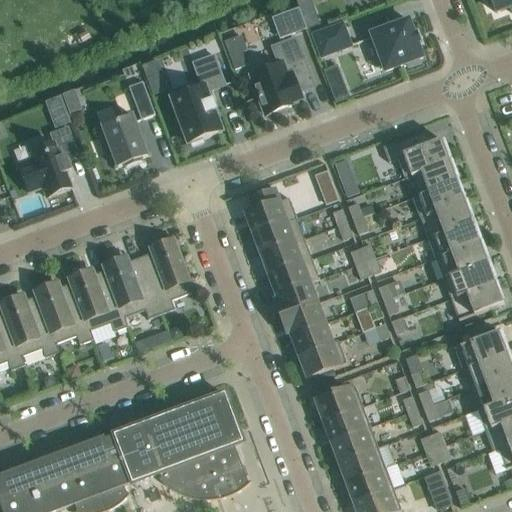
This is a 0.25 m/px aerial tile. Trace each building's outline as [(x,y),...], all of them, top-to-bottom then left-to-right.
[(511,0),(485,0),(489,9),(493,8),(496,15),(511,9),(511,11),(511,0)] [(314,9),(300,14),(307,31),(320,26),(314,9)] [(300,14),(299,11),(272,21),(280,41),(307,31),(300,14)] [(409,22),(371,36),(379,56),(375,58),(373,62),(376,70),(380,72),(384,70),(385,74),(407,66),(408,70),(421,66),(419,61),(423,60),(418,46),(420,45),(416,36),(414,36),(409,22)] [(321,59),(351,48),(343,26),(313,37),(321,59)] [(227,40),(236,70),(252,65),(243,36),(227,40)] [(253,82),(251,86),(254,95),(258,96),(267,118),(273,116),(277,118),(286,115),(287,111),(291,109),(290,106),(302,101),(300,94),(314,88),(296,42),(273,50),(280,67),(251,77),(253,82)] [(176,98),(172,100),(190,147),(191,146),(193,149),(204,145),(202,142),(222,135),(214,114),(217,113),(213,103),(210,104),(207,95),(225,88),(214,58),(193,66),(202,89),(190,93),(188,87),(174,93),(176,98)] [(157,63),(143,68),(146,76),(154,97),(168,91),(159,70),(157,63)] [(155,117),(143,84),(129,90),(141,123),(155,117)] [(344,84),(330,89),(336,106),(350,101),(344,84)] [(118,170),(125,167),(126,171),(143,164),(142,161),(148,158),(133,117),(102,129),(107,143),(103,144),(102,149),(105,155),(108,158),(113,156),(118,170)] [(66,159),(77,155),(69,133),(52,139),(55,147),(30,156),(34,165),(20,171),(29,196),(43,190),(47,200),(72,191),(66,176),(72,174),(66,159)] [(398,162),(406,181),(451,164),(451,163),(444,144),(443,142),(432,147),(427,134),(383,150),(389,165),(398,162)] [(345,160),(333,164),(338,179),(350,174),(345,160)] [(413,201),(459,184),(458,183),(459,183),(452,164),(451,164),(406,181),(406,182),(412,180),(418,198),(413,200),(413,201)] [(328,173),(315,178),(321,193),(333,188),(328,173)] [(459,184),(413,201),(421,221),(466,204),(466,203),(459,185),(459,184)] [(246,216),(253,237),(287,224),(296,221),(289,201),(280,204),(275,191),(250,200),(255,213),(246,216)] [(428,242),(474,225),(473,224),(474,224),(467,205),(466,205),(466,204),(421,221),(428,242)] [(353,223),(363,220),(358,206),(348,210),(353,223)] [(337,229),(347,225),(342,212),(333,216),(337,229)] [(363,220),(353,223),(358,237),(368,233),(363,220)] [(261,257),(295,245),(287,224),(253,237),(261,257)] [(347,225),(337,229),(343,243),(353,239),(347,225)] [(436,262),(481,245),(481,244),(482,244),(475,225),(474,225),(428,242),(436,262)] [(141,260),(162,317),(175,312),(172,303),(194,295),(173,240),(159,245),(160,248),(151,251),(152,256),(141,260)] [(295,245),(261,257),(269,278),(302,265),(295,245)] [(481,245),(436,262),(443,282),(489,265),(489,264),(482,245),(481,245)] [(360,251),(364,261),(374,258),(370,248),(360,251)] [(364,261),(360,251),(351,255),(354,265),(364,261)] [(103,266),(128,330),(125,321),(146,313),(149,322),(162,317),(141,260),(129,265),(127,260),(117,264),(116,261),(103,266)] [(269,278),(276,298),(310,286),(302,265),(269,278)] [(367,269),(371,279),(381,275),(377,265),(367,269)] [(451,302),(496,285),(497,284),(490,265),(489,266),(489,265),(443,282),(451,302)] [(69,279),(93,343),(94,343),(91,334),(111,326),(114,335),(128,330),(103,266),(105,273),(94,278),(93,273),(83,277),(82,274),(69,279)] [(371,279),(367,269),(357,272),(361,282),(371,279)] [(35,291),(59,356),(60,355),(56,346),(77,339),(80,348),(93,343),(69,279),(68,279),(71,286),(60,290),(58,286),(49,290),(48,287),(35,291)] [(400,283),(388,287),(393,301),(405,296),(400,283)] [(496,285),(451,302),(459,324),(504,307),(504,305),(497,286),(496,285)] [(275,303),(281,320),(318,306),(310,286),(276,298),(278,302),(275,303)] [(384,305),(393,301),(388,287),(378,291),(384,305)] [(0,304),(25,369),(25,368),(22,359),(42,352),(46,361),(59,356),(35,291),(34,292),(37,299),(26,303),(24,299),(15,302),(13,299),(0,304)] [(368,311),(378,307),(373,293),(363,297),(368,311)] [(393,301),(384,305),(389,318),(398,314),(393,301)] [(0,367),(8,365),(11,374),(25,369),(0,304),(0,305),(2,312),(0,312),(0,367)] [(290,336),(292,340),(326,327),(318,306),(281,320),(287,337),(290,336)] [(378,307),(368,311),(373,324),(383,320),(378,307)] [(401,321),(391,325),(396,338),(406,334),(401,321)] [(292,340),(299,360),(339,345),(339,344),(333,346),(326,327),(292,340)] [(385,327),(376,330),(380,344),(390,340),(385,327)] [(176,331),(170,333),(173,342),(183,339),(181,333),(176,331)] [(463,373),(508,356),(508,355),(509,355),(502,336),(501,336),(500,334),(455,351),(463,373)] [(144,342),(134,345),(138,356),(148,353),(144,342)] [(307,381),(319,376),(347,366),(339,345),(299,360),(307,381)] [(107,346),(97,350),(103,365),(113,361),(107,346)] [(508,356),(463,373),(470,393),(511,377),(511,363),(509,356),(508,356)] [(77,367),(66,371),(70,382),(81,378),(77,367)] [(420,373),(411,377),(416,390),(425,386),(420,373)] [(478,413),(511,400),(511,377),(470,393),(478,413)] [(45,380),(44,384),(46,390),(55,387),(53,381),(50,378),(45,380)] [(405,379),(395,383),(400,396),(410,392),(405,379)] [(28,383),(20,386),(23,393),(31,390),(28,383)] [(442,387),(430,391),(438,417),(450,413),(442,387)] [(316,403),(323,424),(363,409),(355,388),(316,403)] [(423,410),(433,407),(428,393),(418,397),(423,410)] [(63,511),(75,508),(76,511),(106,511),(109,511),(113,509),(117,506),(120,504),(124,500),(127,497),(124,489),(159,476),(161,480),(159,481),(163,485),(167,489),(171,492),(176,495),(181,497),(186,499),(191,501),(196,502),(202,503),(207,503),(213,503),(218,502),(223,501),(229,499),(234,497),(238,495),(243,492),(247,488),(251,485),(250,484),(249,485),(235,448),(243,445),(225,397),(0,480),(0,507),(1,511),(63,511)] [(407,416),(417,412),(412,399),(403,403),(407,416)] [(511,400),(478,413),(486,433),(511,423),(511,400)] [(433,407),(423,410),(428,424),(438,420),(433,407)] [(340,441),(370,430),(363,409),(323,424),(331,445),(340,441)] [(417,412),(407,416),(413,430),(423,426),(417,412)] [(494,454),(499,452),(511,447),(511,423),(486,433),(494,454)] [(370,430),(340,441),(331,445),(339,465),(378,450),(370,430)] [(430,438),(434,448),(444,445),(440,435),(430,438)] [(434,448),(430,438),(420,442),(424,452),(434,448)] [(339,465),(347,486),(386,471),(386,470),(395,466),(388,447),(378,450),(339,465)] [(511,447),(499,452),(507,473),(511,471),(511,475),(511,447)] [(437,456),(441,466),(451,462),(447,452),(437,456)] [(441,466),(437,456),(427,459),(431,469),(441,466)] [(386,471),(347,486),(354,506),(394,492),(386,471)] [(401,511),(394,492),(354,506),(356,511),(401,511)] [(465,492),(456,495),(457,496),(461,507),(470,504),(465,492)] [(450,499),(434,505),(436,511),(443,511),(453,508),(450,499)]
